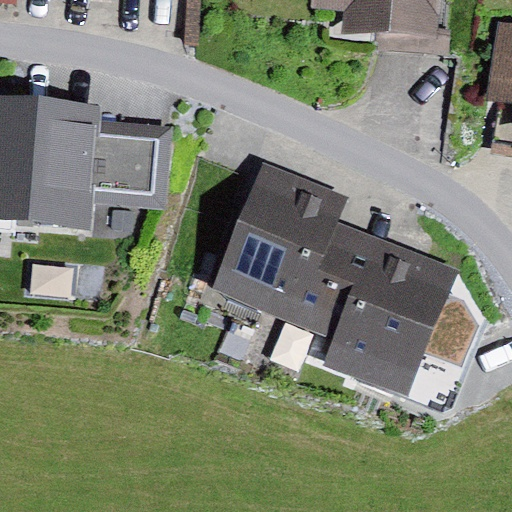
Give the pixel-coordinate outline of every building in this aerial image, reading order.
[(205,0),(188,0),(186,44),(203,45),(205,0)] [(441,0),(312,0),(311,10),(344,12),(342,36),(438,44),(441,0)] [(511,27),(501,25),(487,108),(511,112),(511,27)] [(99,108),(0,100),(0,230),(91,238),(94,206),(166,212),(172,134),(97,128),(99,108)] [(348,201),(265,168),(214,295),(315,336),(335,284),(354,235),(337,226),(348,201)] [(458,276),(354,235),(335,284),(354,292),(324,370),(409,403),(415,386),(451,400),(479,330),(464,306),(449,300),(458,276)]
